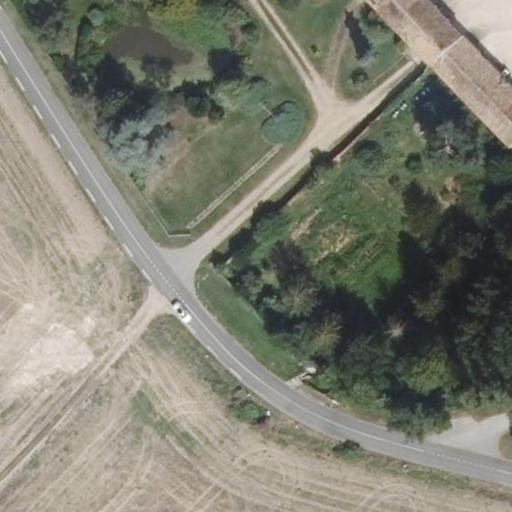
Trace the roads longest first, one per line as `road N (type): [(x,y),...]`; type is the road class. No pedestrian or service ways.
road 1 (tertiary): [(511,477),(316,422),(248,375),(165,289),(60,158),(0,61)]
road 2 (track): [(165,289),(0,470)]
